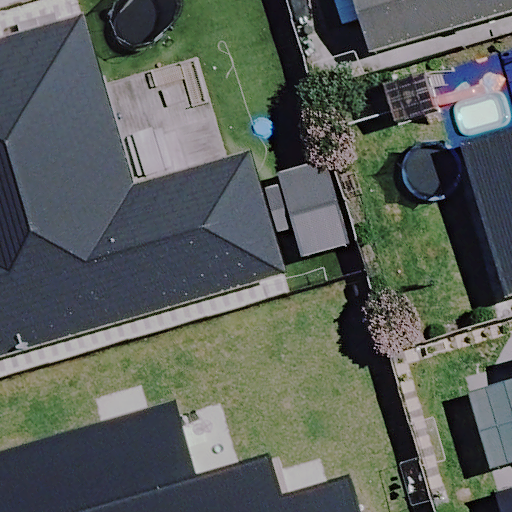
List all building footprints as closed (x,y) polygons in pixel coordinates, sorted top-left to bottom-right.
[(511,12),(511,0),(348,0),(365,56),(511,12)] [(0,355),(279,274),(248,169),(131,203),(78,22),(0,44),(0,355)] [(511,137),(457,153),(500,300),(511,296),(511,137)] [(318,162),(271,175),(296,260),(343,247),(318,162)] [(162,408),(0,455),(0,511),(349,511),(341,483),(269,504),(258,465),(184,486),(162,408)] [(511,511),(511,494),(492,500),(495,511),(511,511)]
